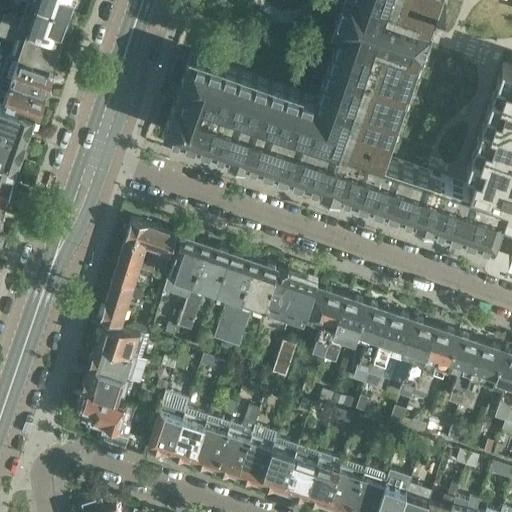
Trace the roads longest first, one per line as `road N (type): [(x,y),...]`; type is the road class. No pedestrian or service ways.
road 1 (residential): [(511,295),(93,152)]
road 2 (secondary): [(0,423),(93,152)]
road 3 (residential): [(261,511),(53,442)]
road 4 (secondary): [(93,152),(145,0)]
